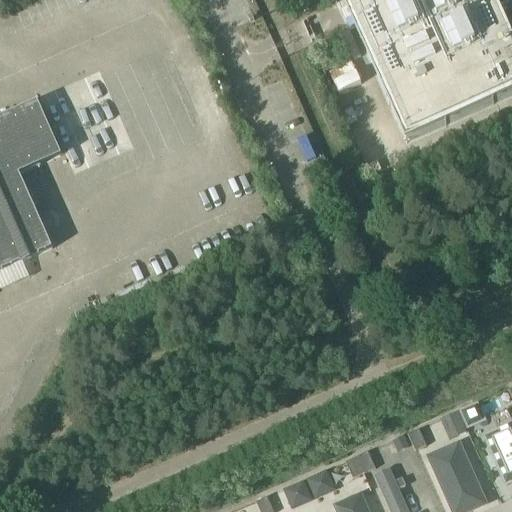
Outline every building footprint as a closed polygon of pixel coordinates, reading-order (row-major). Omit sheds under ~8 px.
[(340,0),(406,146),(511,98),(511,40),(494,0),(340,0)] [(0,274),(52,252),(40,225),(38,221),(23,186),(19,177),(40,168),(17,115),(0,121),(0,274)] [(476,407),(459,415),(467,432),(484,425),(476,407)] [(457,416),(439,423),(448,443),(465,436),(457,416)] [(511,427),(484,440),(505,488),(511,485),(511,427)] [(418,432),(407,437),(415,454),(426,449),(418,432)] [(392,443),(397,455),(408,450),(403,438),(392,443)] [(457,446),(423,461),(445,511),(481,511),(485,511),(457,446)] [(364,477),(375,471),(367,454),(356,459),(364,477)] [(356,459),(345,464),(353,482),(364,477),(356,459)] [(405,511),(390,475),(375,481),(388,511),(405,511)] [(271,511),(266,499),(255,504),(258,511),(271,511)] [(361,511),(357,502),(335,511),(361,511)]
